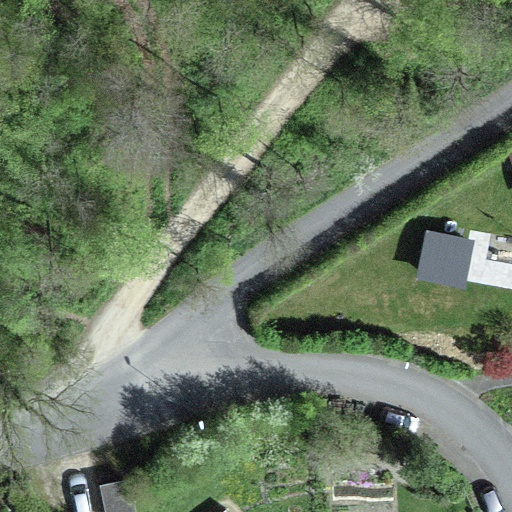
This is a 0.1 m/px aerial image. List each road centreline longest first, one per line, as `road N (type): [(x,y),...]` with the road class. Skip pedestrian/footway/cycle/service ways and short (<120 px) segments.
road 1 (residential): [(511,105),(68,398)]
road 2 (track): [(68,398),(123,302),(360,0)]
road 3 (residential): [(511,485),(478,433),(455,415),(405,389),(345,374),(68,398)]
